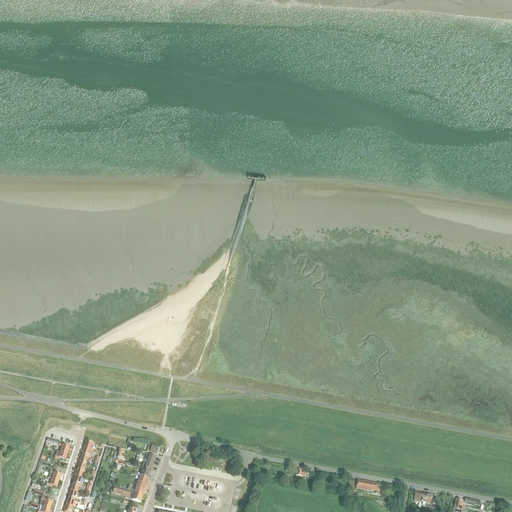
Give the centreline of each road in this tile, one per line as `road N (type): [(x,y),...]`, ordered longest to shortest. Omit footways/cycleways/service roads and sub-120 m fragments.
road 1 (unclassified): [(511,503),(175,435)]
road 2 (residential): [(56,511),(80,437),(56,430),(44,438),(19,511)]
road 3 (unclassified): [(175,435),(47,401),(0,398)]
